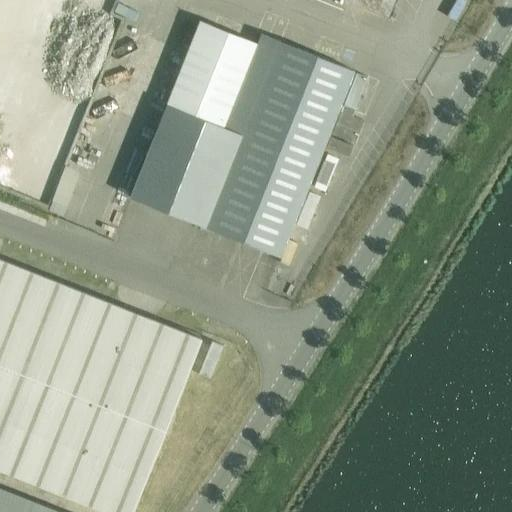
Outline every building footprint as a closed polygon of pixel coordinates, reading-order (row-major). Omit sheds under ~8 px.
[(345,0),(388,17),(394,0),(345,0)] [(200,21),(169,97),(130,197),(279,256),(280,254),(304,263),(356,131),(371,123),(366,108),(379,75),(355,66),(353,71),(260,34),(257,43),(200,21)] [(0,469),(12,475),(107,511),(132,511),(201,339),(84,293),(0,259),(0,469)] [(205,373),(219,376),(226,340),(213,337),(205,373)] [(62,511),(0,487),(0,511),(62,511)]
